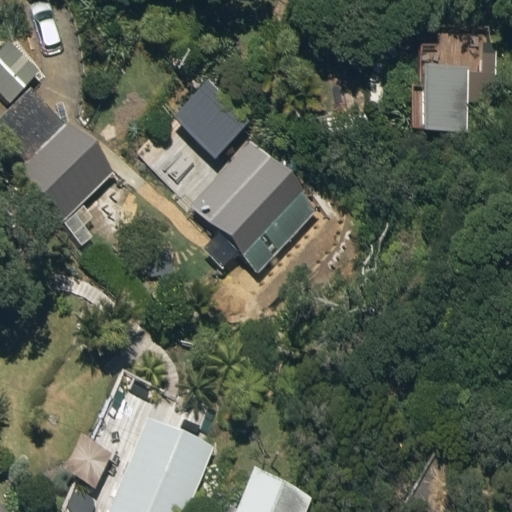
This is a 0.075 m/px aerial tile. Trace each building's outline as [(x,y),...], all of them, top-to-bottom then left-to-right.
[(472,39),(413,38),(411,140),(470,142),(472,39)] [(0,111),(0,168),(7,176),(5,179),(54,229),(108,176),(59,127),(57,129),(26,98),(11,112),(6,106),(0,111)] [(208,237),(193,253),(213,271),(228,255),(246,272),(313,203),(248,140),(180,211),(208,237)] [(134,422),(96,511),(182,511),(207,453),(134,422)] [(427,457),(396,511),(451,511),(469,480),(427,457)] [(292,511),(294,506),(227,485),(218,511),(292,511)]
